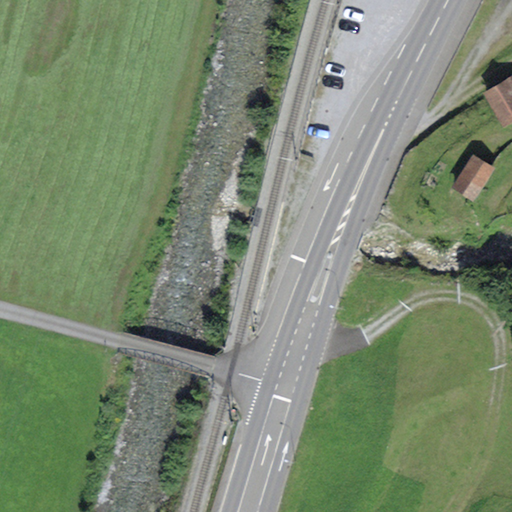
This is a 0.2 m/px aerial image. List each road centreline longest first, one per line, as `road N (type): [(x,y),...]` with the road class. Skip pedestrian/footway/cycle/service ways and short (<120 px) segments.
road 1 (track): [(299,340),(353,341),(412,298),(460,292),(491,310),(504,341),(497,407),(483,456),(440,511)]
road 2 (secondary): [(447,0),(345,212),(284,386)]
road 3 (unclassified): [(284,386),(0,312)]
road 4 (secondary): [(284,386),(247,511)]
